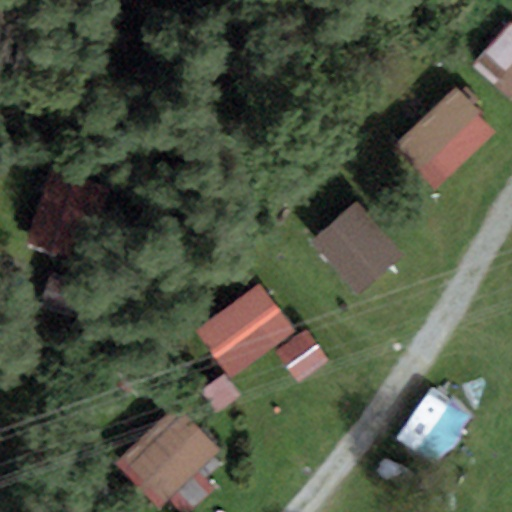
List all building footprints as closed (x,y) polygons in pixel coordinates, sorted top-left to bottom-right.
[(511,49),(489,75),(511,95),(511,49)] [(410,152),(448,198),(511,145),(511,144),(474,99),(410,152)] [(104,268),(122,193),(65,179),(46,254),(104,268)] [(244,388),(310,342),(276,294),(210,341),(244,388)] [(170,511),(182,511),(237,465),(194,416),(133,469),(170,511)]
